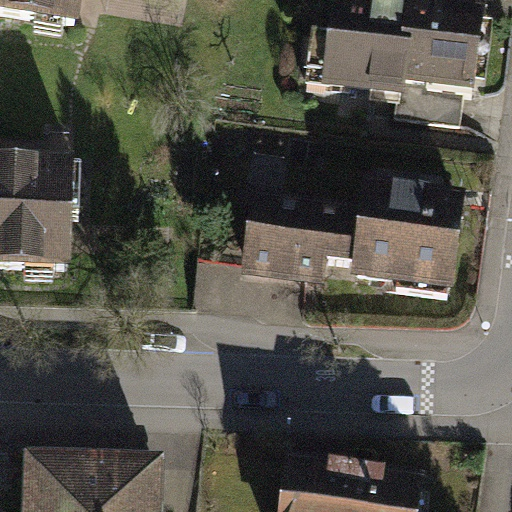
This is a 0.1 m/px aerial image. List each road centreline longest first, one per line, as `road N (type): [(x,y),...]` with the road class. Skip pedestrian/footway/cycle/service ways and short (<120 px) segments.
road 1 (residential): [(0,373),(424,388),(497,372)]
road 2 (residential): [(497,511),(511,406),(497,372)]
